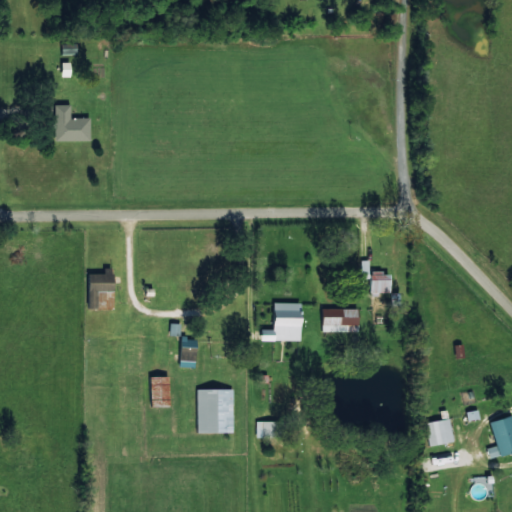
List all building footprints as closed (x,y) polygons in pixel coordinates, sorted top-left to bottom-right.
[(53,105),(53,141),(89,140),(89,117),(69,118),(69,104),(53,105)] [(103,273),(88,273),(87,308),(112,309),(113,268),(103,267),(103,273)] [(389,272),(370,272),(370,293),(389,293),(389,272)] [(260,340),(300,340),(300,302),(272,302),(272,329),(261,329),(260,340)] [(357,309),(321,308),(321,331),(357,332),(357,309)] [(168,335),(178,335),(179,323),(168,323),(168,335)] [(194,367),(195,338),(180,337),(179,366),(194,367)] [(149,407),(169,406),(168,376),(148,376),(149,407)] [(231,389),(195,389),(195,433),(232,432),(231,389)] [(465,411),(466,419),(477,417),(476,410),(465,411)] [(495,445),(486,448),(489,458),(511,451),(511,420),(511,416),(488,422),(495,445)] [(423,423),(428,446),(452,440),(447,417),(423,423)] [(254,437),(278,437),(278,421),(255,421),(254,437)]
